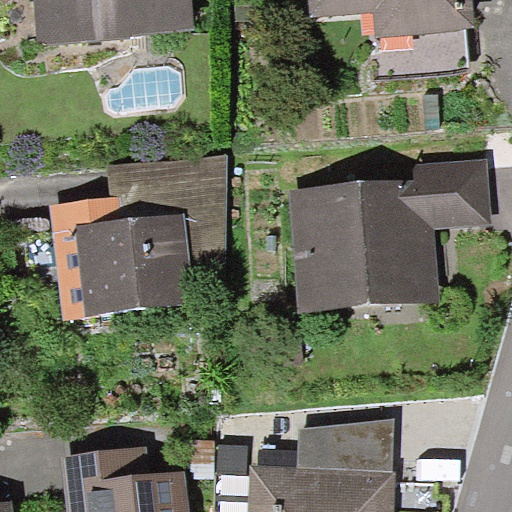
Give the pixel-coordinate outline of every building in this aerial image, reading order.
[(189,0),(35,0),(40,50),(192,37),(189,0)] [(471,0),(310,0),(312,23),(372,18),(377,77),(466,70),(463,28),(473,27),(471,0)] [(289,195),(297,313),(439,303),(434,231),(492,227),(487,159),(405,165),(407,187),(289,195)] [(225,161),(107,165),(110,201),(50,207),(63,323),(198,308),(195,287),(224,284),(225,161)] [(393,474),(396,419),(300,433),(300,454),(260,453),(259,469),(250,469),(250,476),(217,475),(215,511),(397,511),(399,474),(393,474)] [(187,511),(184,478),(142,483),(139,450),(63,458),(69,511),(187,511)]
